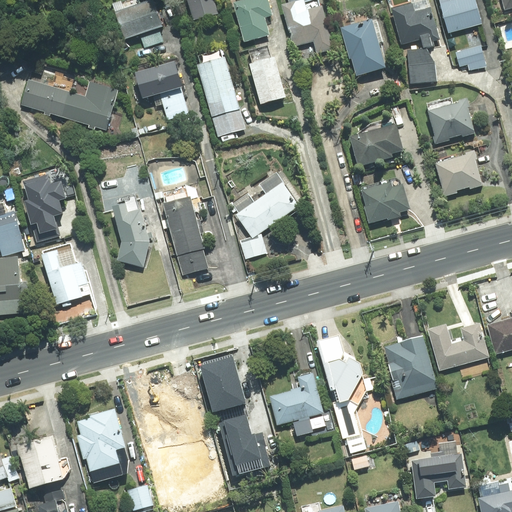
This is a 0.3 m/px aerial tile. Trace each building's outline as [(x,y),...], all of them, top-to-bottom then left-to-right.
[(219,0),(192,0),(198,21),(224,15),(219,0)] [(273,36),(270,20),(278,18),(273,0),(249,0),(238,3),(247,42),(273,36)] [(326,0),(291,0),(293,4),(287,5),(297,48),(317,43),(320,54),(338,50),(335,39),(326,0)] [(422,0),(397,5),(405,45),(425,41),(426,48),(441,45),(431,0),(422,0)] [(489,26),(480,0),(457,0),(441,5),(451,37),(489,26)] [(135,22),(140,37),(167,29),(162,14),(135,22)] [(378,22),(346,30),(353,62),(356,61),(360,76),(390,69),(378,22)] [(163,36),(144,42),(146,50),(166,44),(163,36)] [(457,52),(460,69),(470,66),(471,70),(487,66),(483,46),(457,52)] [(442,82),(436,52),(409,57),(415,87),(442,82)] [(237,141),(235,133),(249,130),(232,58),(203,65),(220,137),(222,145),(237,141)] [(281,58),(255,65),(266,104),(291,97),(281,58)] [(149,99),(164,95),(171,120),(191,114),(184,89),(189,88),(182,63),(142,74),(149,99)] [(124,92),(94,82),(89,97),(32,78),(24,104),(111,132),(124,92)] [(473,100),(431,108),(437,144),(480,137),(473,100)] [(355,138),(364,168),(399,157),(398,154),(410,150),(401,124),(355,138)] [(480,153),(437,165),(446,197),(489,185),(480,153)] [(243,243),(253,259),(269,254),(263,234),(305,207),(290,183),(283,173),(265,185),(272,195),(258,204),(251,193),(234,205),(242,217),(254,236),(243,243)] [(364,193),(374,229),(407,219),(405,214),(415,211),(406,180),(364,193)] [(37,245),(60,239),(58,224),(58,211),(60,211),(60,212),(69,212),(69,186),(58,186),(58,192),(51,192),(51,186),(38,186),(38,192),(29,192),(29,206),(31,206),(31,224),(37,245)] [(197,196),(168,203),(185,275),(213,268),(197,196)] [(147,268),(154,244),(146,209),(136,212),(134,203),(118,208),(127,240),(121,261),(147,268)] [(18,210),(0,214),(0,233),(7,257),(29,250),(18,210)] [(86,298),(83,287),(92,284),(86,263),(81,265),(75,244),(71,245),(47,251),(62,305),(86,298)] [(0,315),(32,315),(33,282),(24,282),(24,259),(0,258),(0,315)] [(511,319),(490,325),(498,354),(511,350),(511,319)] [(494,358),(485,321),(465,326),(468,340),(454,344),(449,324),(433,328),(443,370),(494,358)] [(428,333),(387,343),(396,381),(392,382),(397,400),(442,390),(428,333)] [(359,410),(374,387),(371,377),(369,377),(364,362),(355,357),(351,359),(345,335),(321,341),(351,455),(370,450),(359,410)] [(237,356),(203,365),(216,411),(249,401),(237,356)] [(295,391),(273,396),(281,426),(297,422),(300,436),(317,432),(315,427),(326,425),(323,414),(328,413),(318,372),(301,376),(304,386),(294,388),(295,391)] [(80,420),(84,434),(80,435),(86,459),(90,458),(94,471),(96,471),(99,482),(128,473),(125,462),(126,462),(122,448),(130,446),(119,408),(80,420)] [(249,414),(227,420),(239,464),(265,457),(258,433),(255,434),(249,414)] [(183,445),(164,452),(167,458),(158,462),(166,485),(175,482),(182,501),(220,487),(200,433),(181,440),(183,445)] [(57,435),(23,444),(35,488),(69,479),(57,435)] [(0,481),(4,480),(11,478),(12,483),(23,479),(14,455),(5,458),(4,453),(0,453),(0,481)] [(451,490),(470,486),(464,453),(412,461),(419,499),(439,496),(437,483),(450,481),(451,490)] [(511,511),(511,479),(478,487),(480,498),(479,498),(481,511),(511,511)] [(150,484),(130,490),(136,511),(156,506),(150,484)] [(13,487),(0,490),(0,508),(18,503),(13,487)] [(42,504),(43,511),(64,511),(61,499),(42,504)] [(404,511),(401,499),(367,507),(368,511),(404,511)] [(318,503),(300,507),(301,511),(348,511),(346,505),(320,511),(318,503)]
